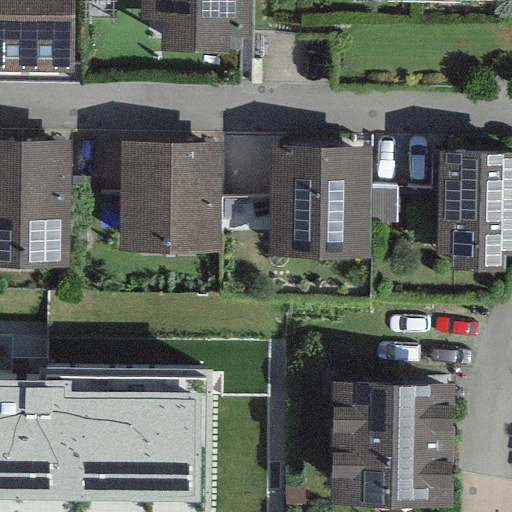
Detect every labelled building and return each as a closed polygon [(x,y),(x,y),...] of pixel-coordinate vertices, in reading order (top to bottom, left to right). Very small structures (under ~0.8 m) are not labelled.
[(0,0),(0,75),(71,77),(72,0),(0,0)] [(143,0),(143,6),(159,6),(159,42),(230,42),(230,22),(248,22),(248,0),(143,0)] [(68,131),(0,130),(0,253),(68,255),(68,131)] [(224,132),(119,131),(118,240),(221,241),(224,132)] [(370,136),(270,136),(270,249),(371,248),(370,136)] [(511,142),(435,142),(435,252),(511,252),(511,142)] [(206,511),(209,374),(0,370),(0,511),(206,511)] [(454,371),(330,371),(329,491),(454,491),(454,371)]
